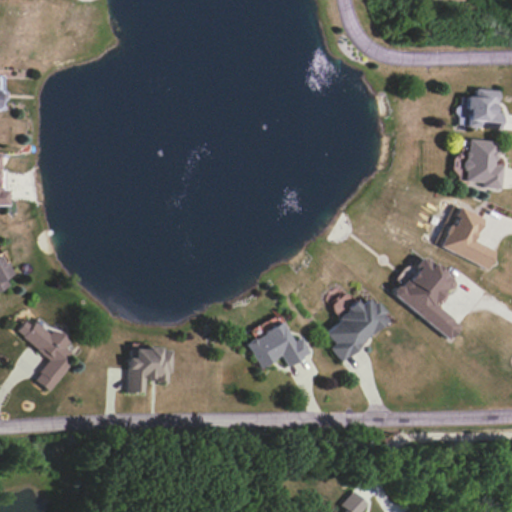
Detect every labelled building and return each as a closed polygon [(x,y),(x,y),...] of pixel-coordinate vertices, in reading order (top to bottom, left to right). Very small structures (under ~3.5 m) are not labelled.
[(496,89),(472,88),(472,96),(465,95),(463,127),(498,129),(499,112),(494,111),(496,89)] [(499,188),(500,165),(494,164),(495,140),(464,138),(462,181),(480,182),(479,187),(499,188)] [(483,268),(492,250),(471,240),(481,217),(456,206),(437,247),(483,268)] [(446,339),(458,325),(432,304),(452,279),(421,255),(390,294),(446,339)] [(322,331),(332,343),(327,348),(339,361),(388,319),(370,297),(361,305),(358,301),(322,331)] [(15,330),(48,360),(32,378),(45,390),(74,356),(63,346),(68,341),(51,326),(50,328),(37,317),(30,325),(24,320),(15,330)] [(244,342),(257,367),(279,356),(284,365),(307,353),(298,337),(291,340),(281,322),(244,342)] [(124,391),(142,392),(143,380),(168,381),(169,348),(132,347),(131,357),(125,357),(124,391)] [(357,511),(365,504),(350,490),(336,505),(343,511),(357,511)]
